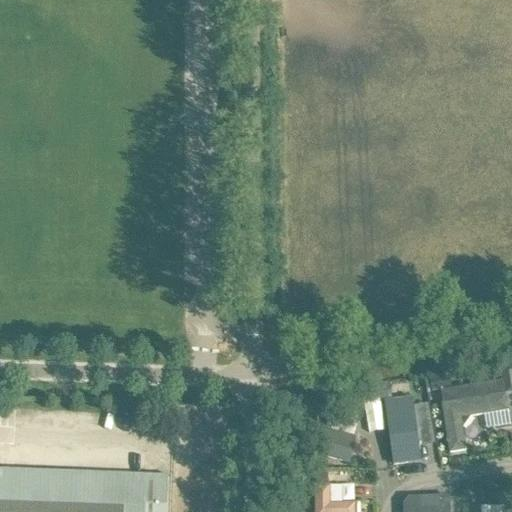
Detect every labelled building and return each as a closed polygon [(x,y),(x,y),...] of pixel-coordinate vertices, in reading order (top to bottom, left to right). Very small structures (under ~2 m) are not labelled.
[(452,387),(449,373),(429,376),(432,391),(452,387)] [(505,395),(443,405),(450,453),(466,451),(463,428),(471,417),(508,411),(505,395)] [(413,398),(385,402),(394,464),(422,460),(419,446),(414,406),(413,398)] [(319,416),(303,417),(304,431),(319,430),(319,416)] [(315,454),(349,463),(355,438),(322,429),(315,454)] [(166,511),(168,476),(0,469),(0,511),(166,511)] [(341,503),(340,486),(329,486),(328,473),(315,473),(315,495),(315,511),(355,511),(355,503),(341,503)] [(409,497),(403,504),(403,511),(449,511),(449,510),(449,496),(409,497)]
